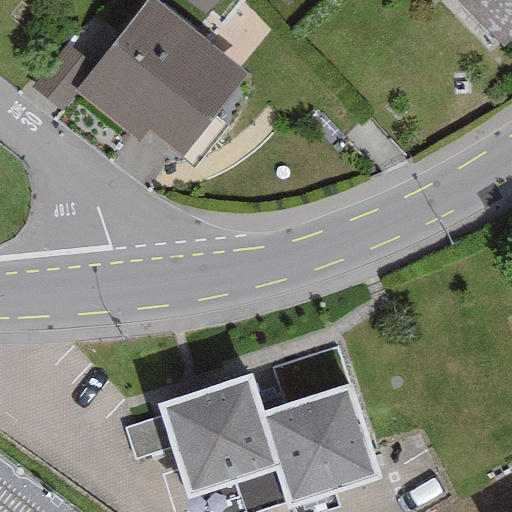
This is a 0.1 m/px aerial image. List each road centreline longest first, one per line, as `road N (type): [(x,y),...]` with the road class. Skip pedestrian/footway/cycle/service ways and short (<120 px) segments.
road 1 (residential): [(511,155),(340,242),(116,289)]
road 2 (residential): [(116,289),(85,172),(0,98)]
